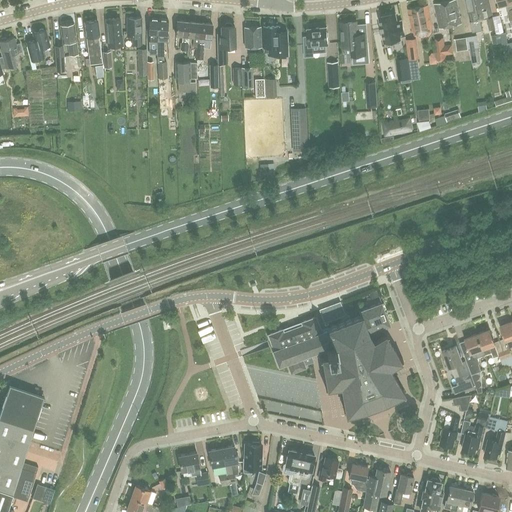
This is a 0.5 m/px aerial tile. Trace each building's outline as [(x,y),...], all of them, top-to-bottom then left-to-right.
[(447,6),(450,25),(461,23),(456,0),(448,0),(445,1),(447,6)] [(481,19),(476,0),(465,0),(470,21),(468,21),(471,33),(478,32),(475,20),(481,19)] [(488,0),(476,0),(481,19),(487,18),(489,29),(495,28),(488,0)] [(447,6),(445,1),(434,3),(440,28),(450,25),(447,6)] [(413,32),(432,28),(427,5),(408,9),(413,32)] [(395,13),(378,16),(381,27),(379,27),(380,32),(381,32),(383,42),(384,42),(385,46),(400,42),(400,40),(401,40),(400,36),(405,35),(401,20),(397,21),(395,13)] [(495,14),(497,32),(504,31),(502,14),(495,14)] [(106,19),(108,46),(122,45),(120,17),(106,19)] [(141,43),(142,17),(127,17),(127,35),(133,35),(133,43),(141,43)] [(149,18),(148,34),(149,34),(149,41),(150,54),(157,54),(157,49),(157,41),(158,35),(158,34),(159,18),(149,18)] [(157,41),(157,49),(157,54),(158,62),(164,61),(164,41),(168,41),(168,35),(167,35),(168,19),(159,18),(158,34),(158,35),(157,41)] [(97,19),(85,21),(87,37),(88,45),(92,44),(95,63),(103,62),(97,19)] [(188,50),(188,42),(189,36),(188,36),(189,21),(177,20),(176,34),(182,35),(182,42),(181,41),(180,49),(188,50)] [(194,36),(193,46),(196,47),(196,50),(204,51),(204,44),(199,43),(201,22),(189,21),(188,36),(189,36),(194,36)] [(199,43),(204,44),(204,37),(211,38),(212,23),(201,22),(199,43)] [(217,33),(218,62),(227,61),(226,46),(235,46),(234,25),(231,26),(231,24),(230,22),(226,22),(225,24),(225,26),(222,26),(222,33),(217,33)] [(364,34),(356,35),(355,22),(341,23),(343,46),(351,45),(352,54),(353,64),(369,62),(368,43),(364,43),(364,34)] [(69,55),(78,54),(74,23),(60,25),(62,42),(67,41),(69,55)] [(279,32),(279,25),(263,26),(263,45),(268,44),(268,53),(276,53),(288,52),(287,30),(283,30),(283,32),(279,32)] [(308,29),(308,36),(303,37),(304,57),(313,56),(312,44),(328,43),(327,27),(315,28),(315,25),(308,26),(309,28),(308,29)] [(256,47),(256,46),(261,46),(260,26),(244,26),(245,46),(250,46),(250,48),(256,47)] [(31,60),(44,57),(46,56),(44,48),(49,46),(45,29),(33,32),(35,40),(27,42),(31,60)] [(501,42),(500,34),(492,35),(494,43),(501,42)] [(476,35),(468,37),(469,47),(478,46),(476,35)] [(13,54),(18,52),(22,51),(20,42),(15,44),(13,37),(6,39),(6,38),(5,37),(2,38),(1,39),(2,40),(0,40),(2,47),(0,48),(6,68),(16,65),(13,54)] [(434,38),(437,61),(447,60),(446,55),(453,54),(452,44),(444,45),(443,37),(434,38)] [(466,37),(455,39),(457,51),(468,49),(466,37)] [(63,45),(55,45),(55,57),(56,71),(64,70),(63,56),(63,45)] [(416,46),(407,47),(408,57),(411,79),(420,78),(417,58),(416,46)] [(115,47),(103,48),(106,81),(118,80),(115,47)] [(138,49),(138,60),(141,60),(141,64),(147,64),(146,49),(138,49)] [(203,58),(204,51),(196,50),(195,58),(203,58)] [(408,57),(397,59),(400,79),(401,79),(404,79),(405,82),(411,82),(411,79),(408,57)] [(264,74),(273,74),(273,60),(264,60),(264,74)] [(164,61),(158,62),(159,78),(167,77),(166,61),(164,61)] [(190,78),(190,62),(190,61),(176,61),(176,81),(178,81),(190,81),(190,78)] [(328,63),(329,87),(338,86),(337,62),(328,63)] [(82,81),(80,64),(73,64),(75,82),(82,81)] [(241,67),(242,83),(243,83),(243,87),(253,86),(252,66),(241,67)] [(242,83),(241,67),(233,68),(233,84),(242,83)] [(190,81),(178,81),(179,91),(196,91),(195,81),(190,81)] [(375,82),(367,83),(369,107),(377,106),(375,82)] [(15,112),(30,111),(30,104),(15,104),(15,112)] [(295,148),(307,148),(305,106),(293,107),(295,148)] [(5,115),(7,115),(7,117),(12,116),(11,110),(8,107),(6,108),(3,111),(3,114),(5,115)] [(417,109),(419,120),(430,119),(429,108),(417,109)] [(444,114),(447,122),(461,117),(458,110),(444,114)] [(383,123),(386,135),(411,130),(409,119),(393,122),(393,121),(390,121),(390,123),(388,123),(388,122),(383,123)] [(403,394),(405,393),(389,366),(403,358),(402,356),(400,357),(386,334),(388,333),(387,331),(380,335),(376,329),(389,324),(381,302),(359,310),(361,315),(328,327),(328,329),(321,331),(315,316),(301,321),(302,324),(283,331),(282,329),(267,334),(273,350),(279,366),(287,362),(291,373),(305,367),(301,357),(326,348),(327,356),(320,357),(320,359),(322,359),(327,385),(325,385),(325,387),(341,385),(347,416),(349,415),(348,413),(366,409),(366,411),(368,410),(367,408),(385,401),(385,403),(387,403),(386,401),(402,392),(403,394)] [(244,304),(243,311),(256,312),(257,306),(244,304)] [(317,310),(322,323),(335,318),(331,305),(317,310)] [(511,356),(508,347),(511,345),(511,320),(500,324),(505,337),(499,339),(503,349),(508,364),(511,362),(511,356)] [(200,331),(202,339),(217,335),(215,327),(200,331)] [(497,351),(497,348),(489,328),(477,333),(485,354),(493,351),(495,356),(499,355),(503,366),(508,364),(503,349),(497,351)] [(485,354),(477,333),(465,337),(470,350),(463,352),(471,372),(471,373),(481,369),(479,363),(479,361),(477,357),(485,354)] [(205,342),(207,349),(221,344),(219,337),(205,342)] [(466,391),(474,388),(469,373),(471,372),(466,360),(462,361),(456,345),(443,350),(449,367),(455,364),(460,376),(455,377),(458,384),(452,386),(455,393),(464,389),(466,391)] [(225,346),(209,349),(210,362),(227,359),(225,346)] [(9,383),(0,409),(0,511),(6,511),(13,493),(43,395),(9,383)] [(467,409),(471,394),(453,398),(454,404),(460,403),(461,410),(467,409)] [(478,448),(483,426),(487,427),(490,414),(480,411),(478,418),(477,424),(476,427),(470,425),(468,433),(466,433),(462,449),(464,449),(465,451),(471,452),(472,451),(474,451),(475,447),(478,448)] [(507,429),(509,420),(490,415),(488,424),(507,429)] [(444,428),(443,429),(442,428),(441,429),(440,433),(441,434),(442,435),(440,443),(441,444),(441,445),(446,446),(446,445),(452,446),(454,438),(456,438),(458,431),(456,431),(460,418),(453,416),(450,429),(444,428)] [(500,453),(505,431),(498,429),(496,440),(488,438),(484,454),(496,457),(497,452),(500,453)] [(263,456),(261,456),(261,444),(259,444),(259,442),(252,442),(252,444),(245,443),(245,458),(243,457),(242,467),(243,472),(251,472),(252,467),(260,468),(261,459),(263,459),(263,456)] [(238,469),(237,461),(234,445),(221,447),(225,463),(224,463),(226,474),(228,482),(235,481),(234,473),(235,472),(237,471),(238,469)] [(212,466),(224,463),(225,463),(221,447),(208,450),(212,466)] [(289,480),(292,480),(294,474),(296,475),(302,452),(289,449),(286,463),(284,464),(283,470),(284,472),(288,473),(290,472),(291,472),(289,480)] [(181,470),(190,468),(191,475),(195,474),(197,483),(209,481),(207,471),(201,472),(197,452),(178,456),(181,470)] [(314,454),(302,452),(296,475),(294,474),(292,480),(291,482),(298,484),(300,476),(305,477),(308,475),(309,469),(311,470),(314,454)] [(318,478),(325,479),(326,474),(339,477),(341,476),(342,470),(341,468),(336,467),(338,460),(325,457),(324,464),(321,463),(318,478)] [(166,458),(143,463),(147,480),(169,476),(166,458)] [(38,466),(23,462),(13,496),(27,501),(38,466)] [(364,489),(367,489),(369,478),(365,477),(367,465),(352,462),(349,475),(352,476),(351,482),(353,482),(356,487),(358,488),(362,489),(364,489)] [(375,507),(378,492),(385,493),(390,470),(389,470),(388,468),(384,467),(383,468),(377,467),(375,478),(369,477),(369,478),(367,489),(363,505),(375,507)] [(401,472),(397,487),(396,487),(392,501),(400,503),(403,489),(410,491),(413,475),(412,474),(408,473),(407,474),(401,472)] [(221,484),(228,482),(226,474),(219,475),(221,484)] [(422,503),(421,510),(427,511),(428,511),(429,510),(436,511),(437,511),(441,496),(438,495),(441,482),(437,481),(438,480),(437,478),(433,477),(431,478),(430,480),(427,479),(425,490),(424,496),(423,496),(422,503)] [(168,486),(164,478),(159,481),(163,489),(168,486)] [(259,494),(262,484),(256,482),(251,494),(259,494)] [(32,497),(42,501),(47,487),(37,483),(32,497)] [(305,511),(313,511),(319,486),(311,484),(305,511)] [(446,500),(452,501),(450,508),(448,511),(455,511),(461,487),(449,484),(446,500)] [(135,485),(131,497),(137,499),(146,502),(150,490),(135,485)] [(347,511),(352,488),(344,486),(338,510),(347,511)] [(466,488),(461,487),(455,511),(461,511),(462,511),(462,510),(463,504),(469,505),(473,490),(472,490),(472,489),(472,488),(468,487),(467,487),(466,488)] [(494,511),(499,496),(482,492),(478,508),(487,510),(486,511),(494,511)] [(157,511),(160,507),(146,502),(137,499),(131,497),(126,509),(135,511),(142,511),(143,509),(152,511),(157,511)] [(381,502),(379,511),(390,511),(392,504),(381,502)]
